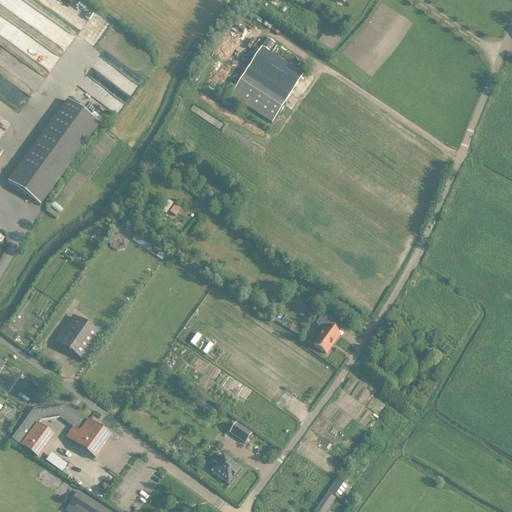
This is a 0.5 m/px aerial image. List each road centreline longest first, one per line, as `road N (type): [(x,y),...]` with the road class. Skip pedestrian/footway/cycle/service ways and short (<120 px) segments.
road 1 (unclassified): [(241,511),(419,252),(511,25)]
road 2 (unclassified): [(229,511),(0,337)]
